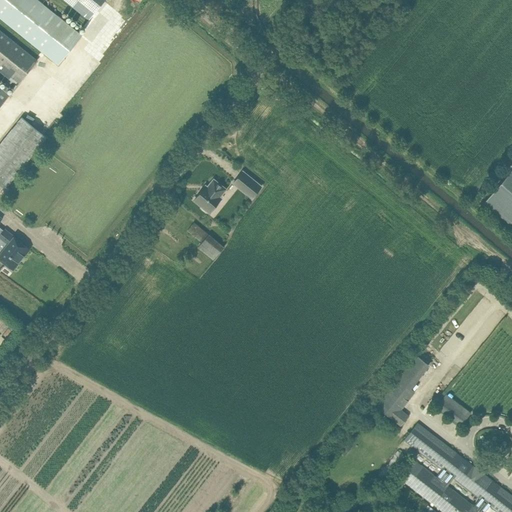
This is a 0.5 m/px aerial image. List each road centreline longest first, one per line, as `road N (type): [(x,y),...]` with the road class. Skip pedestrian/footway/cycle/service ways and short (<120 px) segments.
road 1 (unclassified): [(0,393),(267,60),(196,0)]
road 2 (track): [(313,0),(267,60),(511,268)]
